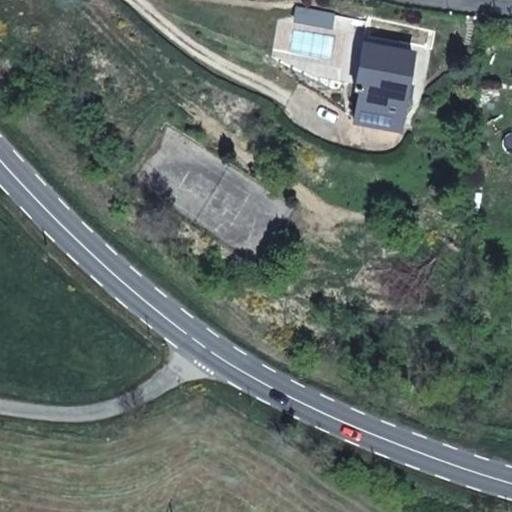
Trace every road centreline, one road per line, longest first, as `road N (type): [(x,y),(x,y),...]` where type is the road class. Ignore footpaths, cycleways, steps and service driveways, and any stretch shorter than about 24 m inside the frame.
road 1 (secondary): [(200,345),(318,412),(511,484)]
road 2 (secondary): [(0,156),(86,254),(200,345)]
road 3 (unclassified): [(0,411),(68,418),(158,393),(200,345)]
